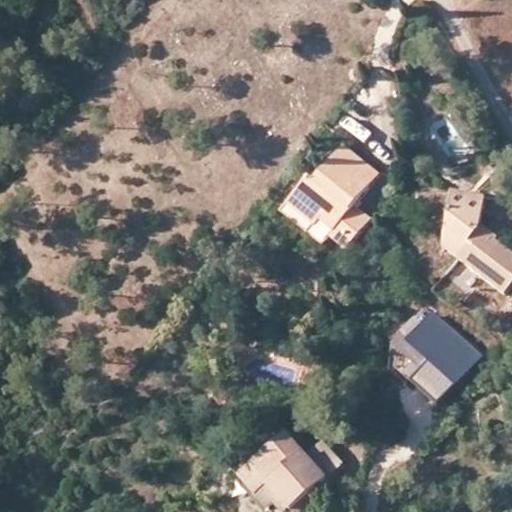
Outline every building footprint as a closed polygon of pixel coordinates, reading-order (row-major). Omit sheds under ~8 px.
[(382,179),(345,150),(315,187),(310,182),(290,207),(319,229),(323,223),(336,233),(332,239),(351,253),(374,223),(358,209),(382,179)] [(484,200),(448,196),(441,250),(507,300),(511,292),(511,257),(480,232),(484,200)] [(485,356),(438,314),(411,344),(433,363),(415,383),(441,406),(485,356)] [(288,440),(254,471),(278,497),(291,511),(299,511),(328,484),(288,440)] [(278,497),(254,471),(243,481),(267,508),(278,497)]
